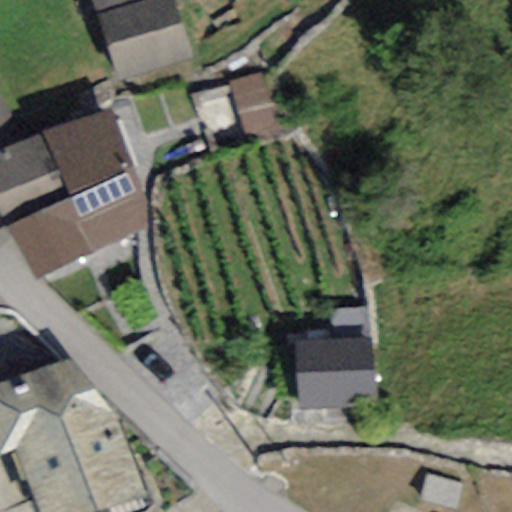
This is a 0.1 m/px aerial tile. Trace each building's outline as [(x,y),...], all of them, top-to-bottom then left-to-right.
[(170,1),(169,0),(88,0),(116,91),(189,61),(170,1)] [(0,139),(16,131),(0,100),(0,139)] [(110,117),(42,144),(90,262),(147,232),(143,197),(110,117)] [(90,262),(42,144),(0,162),(0,231),(6,247),(34,292),(90,262)] [(373,346),(295,352),(300,421),(378,416),(373,346)] [(113,425),(68,368),(0,395),(0,470),(10,469),(29,511),(128,511),(147,504),(113,425)]
